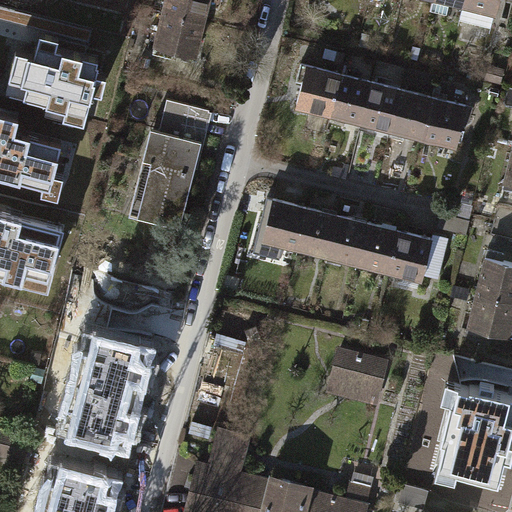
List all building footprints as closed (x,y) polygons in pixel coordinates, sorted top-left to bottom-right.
[(204,0),(161,0),(150,44),(191,54),(204,0)] [(443,0),(491,12),(494,0),(443,0)] [(32,55),(15,51),(8,78),(28,83),(24,97),(66,108),(64,117),(83,122),(100,59),(58,48),(60,38),(39,32),(32,55)] [(461,104),(297,62),(292,80),(299,81),(293,104),(451,144),(461,104)] [(147,125),(124,212),(175,225),(205,107),(163,96),(155,127),(147,125)] [(0,110),(0,171),(49,185),(60,142),(15,130),(18,116),(0,110)] [(511,135),(500,181),(491,219),(511,224),(511,135)] [(442,241),(269,197),(258,238),(416,278),(418,271),(433,275),(442,241)] [(66,227),(0,210),(0,278),(50,291),(66,227)] [(511,259),(511,224),(491,219),(482,255),(463,329),(480,334),(481,328),(509,335),(511,325),(511,312),(510,312),(511,306),(511,262),(511,259)] [(233,409),(252,321),(221,315),(202,402),(233,409)] [(157,343),(86,324),(59,428),(131,446),(157,343)] [(380,360),(334,350),(328,376),(358,382),(355,393),(372,397),(380,360)] [(511,397),(449,381),(445,400),(453,403),(444,441),(447,442),(438,475),(459,481),(460,474),(502,484),(508,459),(511,460),(511,397)] [(203,462),(189,458),(176,509),(185,511),(219,511),(220,511),(221,511),(360,511),(366,491),(324,480),(321,492),(236,470),(244,438),(212,430),(203,462)] [(114,511),(125,474),(50,455),(35,511),(114,511)]
